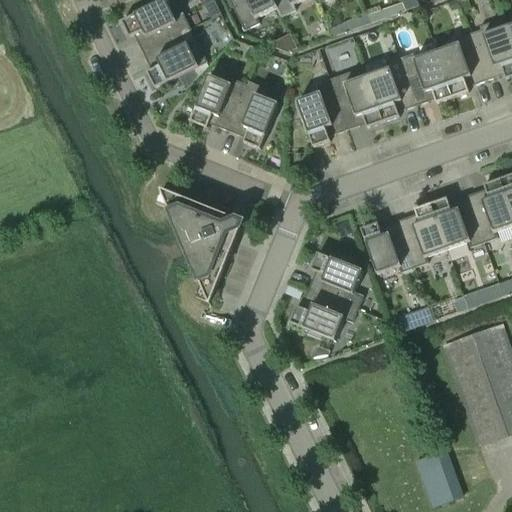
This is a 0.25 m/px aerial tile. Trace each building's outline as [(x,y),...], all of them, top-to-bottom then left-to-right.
[(143,55),(191,31),(175,0),(168,0),(153,8),(151,4),(137,11),(139,14),(122,23),(130,39),(134,37),(143,55)] [(278,10),(272,0),(228,0),(245,33),(260,25),(257,20),(276,10),(278,10)] [(272,0),(278,10),(276,10),(281,20),(296,12),(293,7),(307,0),(272,0)] [(413,0),(408,0),(402,3),(407,15),(419,11),(413,0)] [(456,2),(448,5),(451,13),(459,10),(456,2)] [(402,4),(389,9),(392,18),(406,13),(402,4)] [(205,11),(211,23),(221,18),(215,6),(205,11)] [(511,79),(511,44),(507,29),(503,20),(479,29),(480,32),(469,36),(486,83),(504,77),(506,81),(511,79)] [(343,25),(330,31),(334,38),(347,34),(343,25)] [(191,31),(143,55),(151,72),(147,75),(155,91),(207,65),(191,31)] [(290,36),(271,45),(273,50),(287,55),(297,51),(290,36)] [(486,83),(469,36),(456,41),(458,47),(436,54),(453,100),(469,95),(467,90),(486,83)] [(259,55),(250,52),(246,62),(255,66),(259,55)] [(413,56),(400,61),(417,108),(435,101),(436,106),(453,100),(436,54),(415,62),(413,56)] [(388,71),(368,79),(383,125),(399,119),(398,114),(417,108),(400,61),(399,57),(385,62),(388,71)] [(383,125),(368,79),(364,70),(329,82),(347,133),(365,126),(367,130),(383,125)] [(227,133),(246,87),(232,81),(230,87),(209,78),(191,123),(207,130),(209,126),(227,133)] [(347,133),(329,82),(316,87),(319,96),(297,104),(313,150),(330,144),(329,139),(347,133)] [(259,92),(246,87),(227,133),(245,140),(244,145),(260,151),(278,106),(257,98),(259,92)] [(511,177),(500,181),(511,214),(511,177)] [(511,228),(511,214),(500,181),(484,187),(485,192),(467,198),(484,245),(497,240),(495,235),(511,228)] [(156,206),(168,211),(201,288),(196,300),(208,305),(209,306),(210,307),(241,230),(240,230),(237,223),(237,222),(175,197),(161,191),(161,192),(156,206)] [(484,245),(467,198),(448,205),(447,200),(431,206),(447,252),(468,245),(470,250),(484,245)] [(447,252),(431,206),(414,212),(416,217),(398,223),(415,270),(428,265),(426,260),(447,252)] [(349,221),(336,225),(341,238),(354,234),(349,221)] [(415,270),(398,223),(379,230),(378,225),(361,231),(377,277),(399,269),(401,275),(415,270)] [(308,292),(358,312),(363,298),(354,295),(363,273),(350,268),(352,265),(337,259),(336,262),(318,255),(311,272),(315,274),(308,292)] [(511,281),(499,287),(503,298),(511,294),(511,281)] [(503,298),(499,287),(464,299),(468,311),(503,298)] [(358,312),(308,292),(301,310),(296,308),(290,325),(308,332),(306,336),(321,341),(322,338),(335,343),(344,322),(352,325),(358,312)] [(428,310),(388,324),(393,338),(433,323),(428,310)] [(511,357),(501,327),(443,348),(479,449),(511,437),(511,357)] [(330,350),(318,345),(313,358),(320,361),(327,358),(330,350)] [(462,499),(446,453),(416,463),(433,509),(462,499)]
